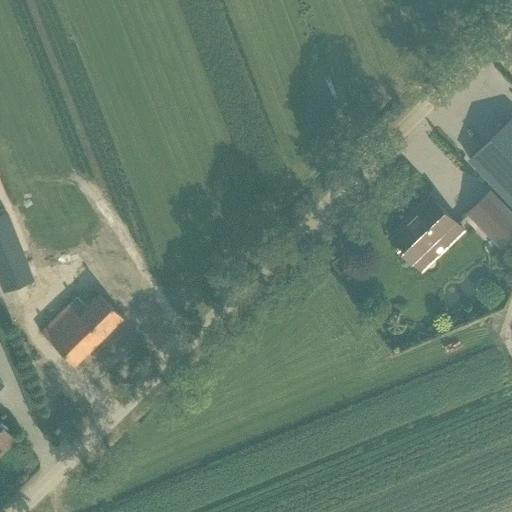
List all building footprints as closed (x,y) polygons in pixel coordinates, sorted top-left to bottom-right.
[(511,118),(469,160),(483,174),(511,204),(511,118)] [(511,255),(511,252),(504,245),(511,237),(511,214),(490,192),(468,213),(502,247),(494,255),(504,263),(511,255)] [(94,260),(124,239),(109,219),(112,217),(96,195),(52,227),(71,254),(83,245),(94,260)] [(463,230),(444,211),(431,197),(414,212),(417,215),(392,239),(398,245),(397,245),(400,248),(400,247),(404,252),(422,270),(463,230)] [(7,217),(0,220),(0,283),(5,296),(34,283),(7,217)] [(59,315),(46,328),(71,353),(84,339),(81,336),(99,319),(110,330),(131,309),(91,270),(71,291),(78,298),(61,317),(59,315)] [(0,452),(13,439),(0,426),(0,452)]
